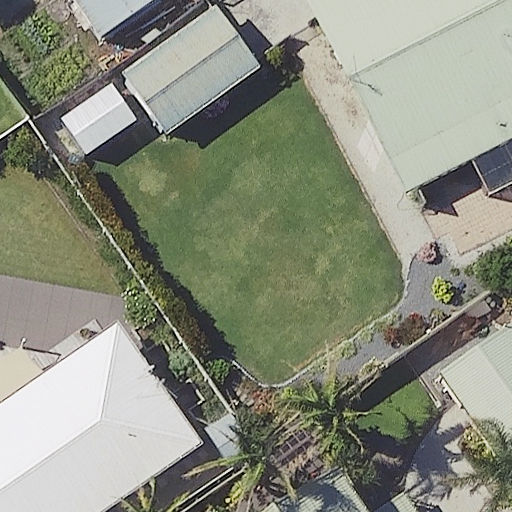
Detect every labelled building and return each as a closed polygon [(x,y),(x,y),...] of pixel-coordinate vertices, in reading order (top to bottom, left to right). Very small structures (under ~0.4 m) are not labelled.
[(170,0),(70,0),(104,47),(170,0)] [(511,0),(339,0),(312,14),(407,200),(511,145),(511,0)] [(149,119),(169,146),(258,80),(211,17),(64,126),(90,162),(149,119)] [(511,331),(441,379),(511,484),(511,331)] [(0,343),(0,511),(114,511),(200,453),(119,335),(35,393),(0,343)] [(394,511),(362,511),(337,476),(285,511),(423,511),(414,498),(394,511)]
